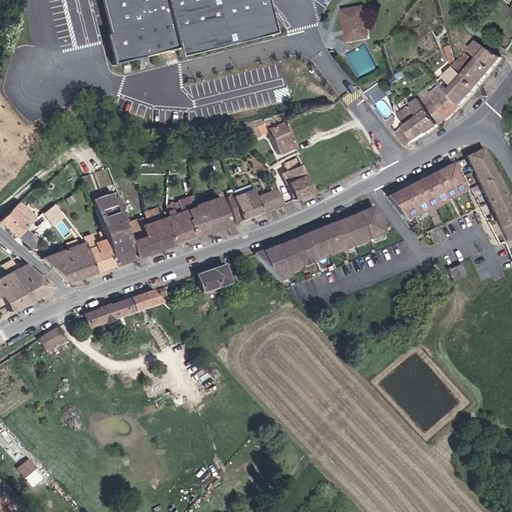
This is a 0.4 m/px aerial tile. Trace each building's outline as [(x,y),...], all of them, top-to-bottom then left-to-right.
[(91,0),(100,37),(94,39),(102,71),(172,56),(171,50),(264,29),(257,0),(91,0)] [(358,12),(338,15),(340,27),(343,27),(347,45),(364,42),(358,12)] [(476,89),(501,57),(476,41),(468,51),(478,59),(475,62),(464,53),(454,64),(450,68),(476,89)] [(459,106),(476,89),(450,68),(447,72),(449,73),(438,85),(459,106)] [(444,117),(446,120),(460,107),(459,106),(438,85),(437,84),(419,103),(436,123),(444,117)] [(29,109),(34,120),(81,100),(76,88),(29,109)] [(171,100),(174,117),(221,108),(218,88),(207,90),(209,101),(202,102),(201,95),(171,100)] [(378,98),(372,91),(359,99),(366,105),(378,98)] [(414,120),(428,134),(435,128),(439,126),(436,123),(419,103),(417,102),(395,115),(405,126),(414,120)] [(292,146),(279,118),(279,116),(265,123),(267,129),(265,130),(276,154),(292,146)] [(399,130),(410,144),(426,135),(428,134),(414,120),(405,126),(399,130)] [(257,137),(253,128),(243,132),(247,141),(257,137)] [(465,157),(478,183),(496,175),(482,148),(465,157)] [(287,184),(306,176),(305,173),(298,159),(286,164),(289,171),(283,174),(287,184)] [(407,217),(465,188),(452,163),(388,196),(407,217)] [(478,183),(488,202),(505,193),(496,175),(478,183)] [(293,200),(313,192),(306,176),(287,184),(293,200)] [(234,223),(283,204),(276,189),(256,196),(249,179),(238,183),(241,193),(234,196),(232,190),(223,193),(230,212),(234,223)] [(409,219),(466,190),(465,188),(407,217),(409,219)] [(189,203),(188,198),(187,192),(173,197),(176,208),(160,213),(172,245),(191,238),(179,206),(189,203)] [(511,206),(505,193),(488,202),(500,227),(507,241),(511,238),(511,206)] [(217,194),(213,196),(203,199),(209,216),(204,218),(207,225),(202,227),(205,234),(224,227),(229,225),(217,194)] [(118,210),(113,196),(92,203),(106,243),(113,265),(135,258),(124,226),(122,222),(118,210)] [(209,216),(203,199),(189,203),(179,206),(191,238),(205,234),(202,227),(207,225),(204,218),(209,216)] [(53,225),(66,216),(56,203),(44,212),(53,225)] [(172,245),(160,213),(157,203),(137,210),(141,220),(124,226),(135,258),(172,245)] [(38,220),(21,204),(0,218),(0,222),(15,236),(38,220)] [(320,229),(330,240),(377,220),(371,207),(370,206),(355,212),(356,213),(329,225),(329,223),(318,228),(320,229)] [(123,208),(118,210),(122,222),(127,220),(123,208)] [(49,231),(38,220),(15,236),(23,243),(35,233),(41,239),(49,231)] [(330,240),(335,247),(338,245),(339,247),(366,236),(366,238),(382,231),(377,220),(330,240)] [(320,244),(330,240),(320,229),(318,228),(301,235),(301,236),(275,247),(274,245),(259,251),(264,263),(260,264),(264,269),(320,244)] [(382,231),(366,238),(368,243),(384,236),(382,231)] [(35,233),(23,243),(31,250),(41,239),(35,233)] [(312,257),(335,247),(330,240),(320,244),(264,269),(271,278),(286,271),(286,270),(313,259),(312,257)] [(94,272),(86,249),(84,243),(64,250),(69,264),(53,269),(67,281),(94,272)] [(113,265),(106,243),(86,249),(94,272),(113,265)] [(41,258),(53,269),(69,264),(64,250),(41,258)] [(251,254),(259,264),(260,264),(264,263),(259,251),(251,254)] [(7,275),(24,303),(51,287),(25,264),(7,275)] [(229,282),(223,265),(196,275),(202,292),(229,282)] [(271,278),(275,282),(288,276),(286,271),(271,278)] [(0,297),(3,303),(9,312),(15,308),(24,303),(7,275),(0,278),(0,297)] [(89,327),(162,302),(152,291),(84,315),(89,327)] [(56,328),(38,340),(44,349),(62,337),(56,328)] [(9,366),(16,362),(12,356),(6,360),(9,366)] [(20,479),(31,469),(24,462),(13,471),(20,479)] [(4,489),(0,492),(0,511),(17,511),(20,509),(4,489)]
